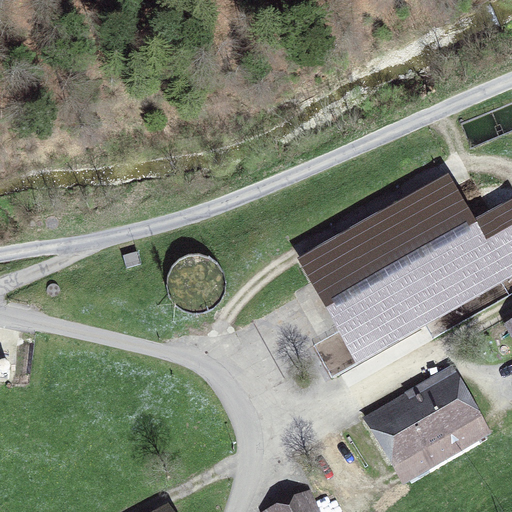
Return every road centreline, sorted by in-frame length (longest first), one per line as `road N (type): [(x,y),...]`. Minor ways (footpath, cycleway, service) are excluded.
road 1 (unclassified): [(0,254),(124,235),(204,212),(511,79)]
road 2 (track): [(191,358),(250,286),(327,233),(451,165),(511,170)]
road 3 (unclassified): [(0,310),(165,349),(215,375),(248,443),(233,511)]
road 4 (track): [(511,303),(248,443)]
